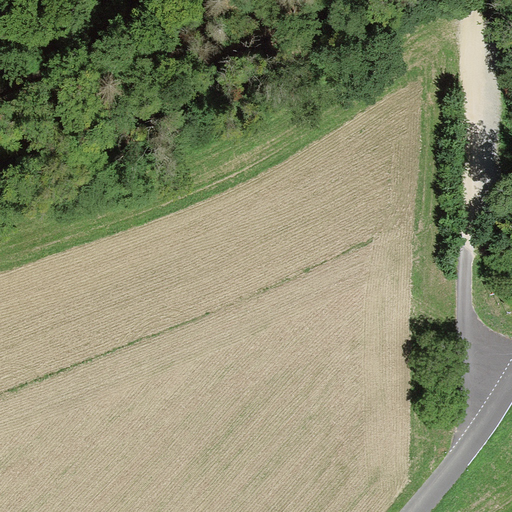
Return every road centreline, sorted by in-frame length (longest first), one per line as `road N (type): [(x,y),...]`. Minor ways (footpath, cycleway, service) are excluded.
road 1 (track): [(473,0),(468,261)]
road 2 (track): [(484,429),(468,261)]
road 3 (tertiary): [(421,511),(511,389)]
